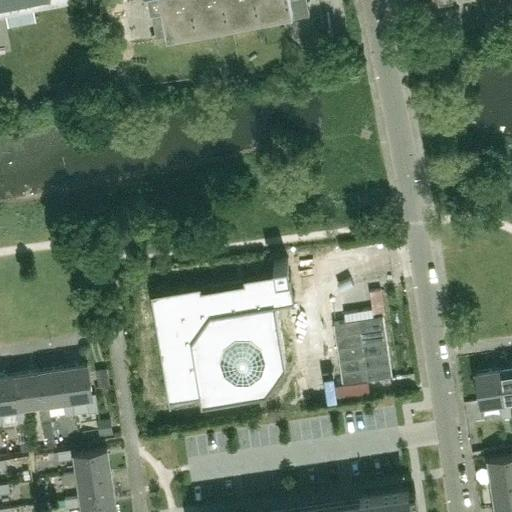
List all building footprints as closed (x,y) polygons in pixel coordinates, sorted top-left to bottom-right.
[(0,0),(0,14),(6,13),(33,8),(72,1),(71,0),(0,0)] [(292,11),(290,0),(149,0),(156,37),(292,11)] [(306,0),(290,0),(294,16),(309,13),(306,0)] [(33,8),(6,13),(8,26),(36,20),(33,8)] [(250,274),(151,289),(168,401),(170,401),(169,397),(199,392),(200,401),(265,391),(284,364),(274,302),(288,299),(284,274),(289,273),(289,278),(291,278),(288,260),(274,262),(276,274),(251,278),(250,274)] [(345,319),(334,320),(342,384),(336,385),(337,396),(369,392),(367,378),(391,374),(380,288),(369,289),(371,307),(344,310),(345,319)] [(86,394),(89,411),(98,409),(96,392),(92,392),(88,361),(63,365),(68,397),(72,396),(86,394)] [(63,398),(65,415),(75,413),(72,396),(68,397),(63,365),(39,368),(44,401),(48,400),(63,398)] [(511,397),(511,365),(500,367),(505,399),(509,398),(511,397)] [(500,400),(502,416),(511,414),(509,398),(505,399),(500,367),(476,371),(481,403),(500,400)] [(39,402),(41,418),(51,417),(48,400),(44,401),(39,368),(16,372),(20,404),(25,404),(39,402)] [(15,405),(18,422),(27,420),(25,404),(20,404),(16,372),(0,374),(0,407),(1,407),(15,405)] [(300,398),(280,404),(283,414),(303,408),(300,398)] [(110,420),(98,422),(100,436),(112,434),(110,420)] [(111,470),(107,446),(76,450),(76,447),(58,450),(59,459),(76,456),(78,471),(78,475),(111,470)] [(511,452),(489,456),(492,481),(511,477),(511,452)] [(114,494),(111,470),(78,475),(78,471),(61,473),(63,483),(79,480),(81,495),(82,498),(114,494)] [(511,477),(492,481),(496,504),(511,502),(511,477)] [(0,492),(10,491),(9,482),(0,482),(0,492)] [(411,511),(411,507),(410,501),(409,496),(408,488),(360,495),(361,502),(292,511),(411,511)] [(117,511),(114,494),(82,498),(81,495),(65,497),(66,506),(83,504),(83,511),(117,511)] [(511,511),(511,502),(496,504),(497,511),(511,511)]
